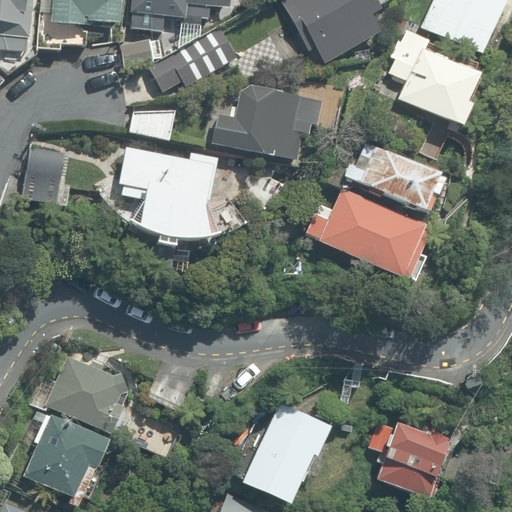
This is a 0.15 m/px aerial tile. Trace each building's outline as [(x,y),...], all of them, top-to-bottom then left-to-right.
[(0,0),(0,51),(26,54),(27,41),(29,41),(33,0),(0,0)] [(52,0),(50,26),(86,29),(86,24),(121,27),(124,0),(52,0)] [(130,30),(162,33),(163,18),(184,20),(185,7),(227,11),(228,0),(130,0),(129,15),(131,15),(130,30)] [(286,0),(323,66),(379,35),(369,18),(380,13),(372,0),(286,0)] [(432,0),(419,29),(479,57),(505,0),(432,0)] [(208,21),(209,11),(185,9),(184,21),(179,20),(179,27),(200,29),(200,20),(208,21)] [(401,35),(406,23),(398,19),(392,31),(401,35)] [(235,59),(219,31),(149,70),(162,94),(181,83),(184,89),(235,59)] [(396,101),(459,131),(469,110),(463,107),(476,79),(422,53),(427,44),(404,33),(399,45),(396,44),(398,40),(387,34),(384,40),(395,45),(388,59),(393,61),(386,75),(404,83),(396,101)] [(119,47),(124,70),(153,65),(153,61),(161,60),(157,40),(149,42),(149,41),(119,47)] [(209,147),(295,165),(301,136),(308,137),(310,127),(316,128),(321,103),(249,87),(238,94),(235,112),(227,110),(226,117),(216,115),(209,147)] [(128,135),(168,143),(175,112),(133,115),(128,135)] [(400,209),(421,216),(422,213),(426,215),(432,200),(434,201),(441,184),(436,181),(437,177),(434,176),(432,171),(424,168),(423,171),(363,146),(354,168),(347,165),(341,178),(368,189),(366,194),(379,200),(380,196),(402,205),(400,209)] [(20,201),(55,207),(64,156),(28,150),(20,201)] [(155,246),(174,250),(175,242),(186,243),(191,243),(201,242),(211,240),(218,237),(205,199),(213,159),(190,155),(188,163),(125,151),(118,185),(131,188),(137,193),(144,197),(137,230),(143,234),(150,237),(157,239),(155,246)] [(399,277),(406,280),(430,227),(425,225),(426,222),(342,184),(331,209),(317,203),(304,233),(318,239),(317,243),(398,280),(399,277)] [(46,409),(108,438),(122,409),(120,409),(127,395),(119,376),(111,379),(100,373),(102,368),(91,363),(88,368),(66,358),(55,383),(41,377),(28,405),(45,412),(46,409)] [(239,485),(287,507),(311,457),(315,459),(329,429),(277,404),(239,485)] [(65,505),(75,510),(93,470),(95,471),(108,443),(50,416),(21,478),(68,499),(65,505)] [(373,482),(425,503),(426,500),(430,502),(437,483),(433,481),(448,445),(444,443),(445,441),(429,434),(428,438),(395,424),(389,438),(387,437),(382,449),(385,450),(384,453),(379,451),(374,463),(380,466),(373,482)] [(503,441),(456,425),(440,472),(487,488),(503,441)] [(263,511),(226,495),(218,511),(208,511),(203,510),(202,511),(263,511)] [(30,511),(3,501),(0,507),(0,511),(30,511)]
